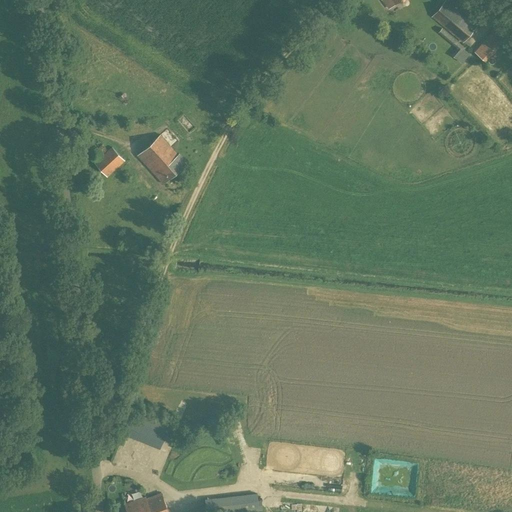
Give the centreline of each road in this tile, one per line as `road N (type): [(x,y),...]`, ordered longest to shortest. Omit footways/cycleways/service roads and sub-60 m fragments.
road 1 (track): [(94,453),(110,432),(173,246),(235,113),(332,0)]
road 2 (unclassified): [(100,511),(34,0)]
